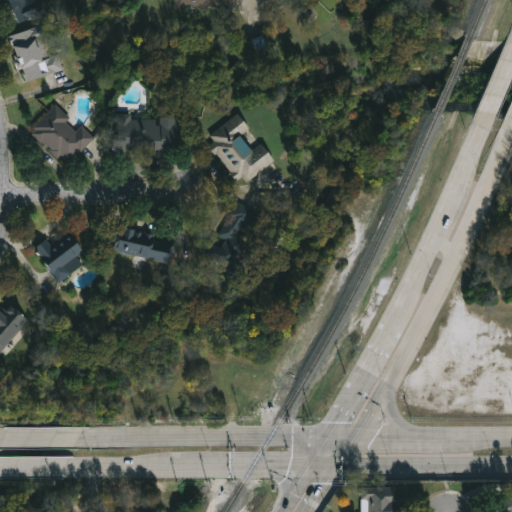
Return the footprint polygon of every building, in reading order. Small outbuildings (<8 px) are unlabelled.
[(43,0),(48,15),(18,25),(13,10),(5,13),(0,0),(43,0)] [(234,0),(232,13),(169,3),(169,0),(234,0)] [(64,72),(23,82),(11,36),(44,27),(51,55),(59,53),(64,72)] [(94,140),(67,166),(31,130),(58,104),(94,140)] [(276,162),(238,187),(206,137),(241,114),(251,130),(244,135),(253,150),(263,143),(276,162)] [(115,117),(179,117),(180,152),(116,153),(115,117)] [(265,218),(237,274),(208,260),(216,245),(223,248),(227,240),(220,237),(236,203),(265,218)] [(158,235),(157,240),(176,243),(172,263),(117,252),(122,228),(158,235)] [(79,257),(85,265),(60,283),(35,249),(48,239),(54,247),(73,234),(86,252),(79,257)] [(0,317),(12,305),(30,322),(0,353),(0,317)] [(366,511),(366,491),(395,492),(395,511),(366,511)] [(511,499),(511,511),(500,511),(500,499),(511,499)]
